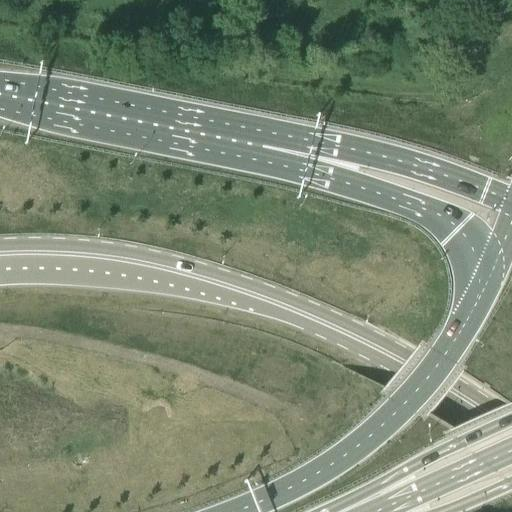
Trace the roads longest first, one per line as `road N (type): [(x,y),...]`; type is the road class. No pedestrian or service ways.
road 1 (secondary): [(477,295),(403,405),(314,475),(236,511)]
road 2 (secondary): [(511,430),(392,353),(246,290)]
road 3 (motorway): [(260,140),(438,217),(469,251),(477,295)]
road 4 (motorway): [(0,89),(260,140)]
road 5 (motorway): [(260,140),(363,152),(511,206)]
road 6 (secondary): [(0,255),(115,258),(246,290)]
road 7 (secondary): [(354,511),(404,472),(511,422)]
road 8 (secondary): [(378,511),(511,453)]
